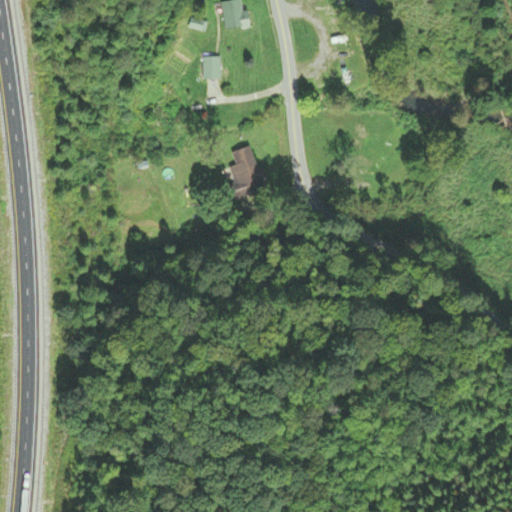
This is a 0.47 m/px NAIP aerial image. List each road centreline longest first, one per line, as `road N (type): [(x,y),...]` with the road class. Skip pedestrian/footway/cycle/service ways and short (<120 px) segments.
road 1 (motorway): [(21,511),(28,311),(0,8)]
road 2 (tertiary): [(511,330),(366,281),(323,232),(301,173),(275,0)]
